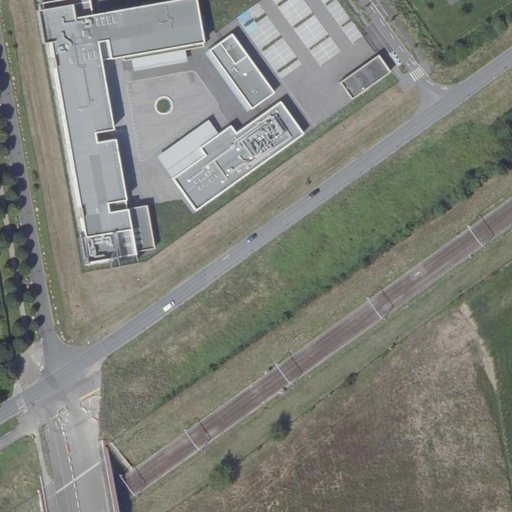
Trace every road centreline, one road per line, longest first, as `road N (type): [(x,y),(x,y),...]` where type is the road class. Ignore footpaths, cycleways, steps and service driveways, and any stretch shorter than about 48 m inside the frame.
road 1 (secondary): [(61,376),(441,109)]
road 2 (tertiary): [(61,376),(0,57)]
road 3 (tertiary): [(100,511),(81,397),(61,376)]
road 4 (tertiary): [(61,376),(49,417),(68,511)]
road 5 (unclassified): [(441,109),(361,0)]
